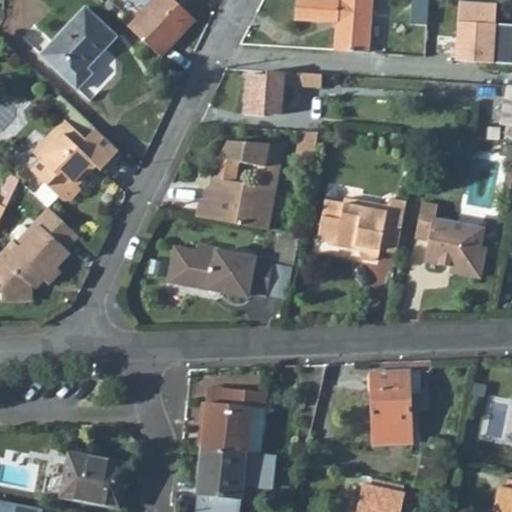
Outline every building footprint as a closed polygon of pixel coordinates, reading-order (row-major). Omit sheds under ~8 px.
[(128,26),(160,57),(195,19),(174,0),(138,0),(146,8),(128,26)] [(336,0),(296,0),(295,19),(335,21),(332,75),(367,77),(371,0),(336,0),(337,0),(336,0)] [(41,54),(77,89),(91,73),(86,68),(116,37),(85,8),(41,54)] [(248,74),(245,114),(264,115),(264,113),(280,114),(283,85),(320,87),(321,74),(284,72),(267,71),(267,75),(248,74)] [(511,85),(507,85),(499,124),(511,126),(511,85)] [(87,138),(96,128),(63,96),(57,103),(69,114),(64,119),(87,138)] [(31,170),(63,201),(70,201),(81,189),(77,186),(96,165),(100,169),(119,149),(96,128),(87,138),(64,119),(33,152),(41,160),(31,170)] [(488,128),(487,139),(499,140),(500,128),(488,128)] [(301,130),(296,161),(312,163),(317,132),(301,130)] [(200,201),(197,216),(267,229),(284,145),(228,141),(226,157),(223,157),(221,157),(219,160),(217,172),(214,171),(211,187),(207,186),(204,202),(200,201)] [(325,199),(318,234),(322,235),(326,243),(354,249),(355,244),(360,245),(359,250),(358,254),(363,259),(372,261),(378,257),(380,249),(396,253),(406,201),(389,198),(387,205),(345,198),(344,203),(325,199)] [(422,202),(415,237),(430,240),(426,261),(451,266),(450,272),(479,277),(484,249),(479,248),(482,229),(435,220),(437,205),(422,202)] [(40,275),(43,278),(48,283),(61,270),(56,266),(70,251),(66,248),(78,235),(49,207),(35,222),(39,225),(19,246),(13,240),(0,253),(0,282),(2,284),(3,301),(33,301),(32,288),(31,284),(40,275)] [(13,240),(19,246),(39,225),(35,222),(28,229),(23,224),(19,225),(10,234),(10,238),(13,240)] [(279,231),(275,251),(294,254),(298,235),(279,231)] [(197,256),(215,260),(216,255),(217,250),(218,249),(197,245),(196,251),(197,251),(197,256)] [(174,247),(168,281),(247,296),(248,292),(266,295),(272,263),(272,262),(254,258),(254,257),(217,250),(216,255),(215,260),(197,256),(197,251),(196,251),(174,247)] [(286,299),(292,266),(272,263),(266,295),(286,299)] [(31,284),(32,288),(43,278),(40,275),(31,284)] [(372,390),(374,443),(411,442),(408,387),(407,371),(418,371),(429,370),(428,360),(407,361),(375,363),(376,373),(371,373),(371,377),(368,378),(369,390),(372,390)] [(407,371),(408,387),(419,387),(418,371),(407,371)] [(206,402),(201,447),(246,452),(247,452),(252,407),(263,408),(265,392),(224,387),(222,404),(206,402)] [(247,452),(257,453),(263,408),(252,407),(247,452)] [(246,452),(201,447),(197,493),(202,494),(200,511),(234,511),(236,498),(241,499),(242,488),(243,479),(273,482),(275,455),(257,453),(246,452)] [(85,501),(94,457),(68,452),(60,496),(85,501)] [(420,456),(414,484),(443,491),(450,462),(420,456)] [(94,457),(85,501),(119,508),(128,464),(94,457)] [(273,482),(243,479),(242,488),(272,490),(273,482)] [(364,486),(358,511),(397,511),(402,494),(364,486)] [(511,511),(511,488),(499,486),(493,511),(511,511)] [(200,511),(202,494),(197,493),(194,511),(200,511)] [(0,500),(0,511),(42,511),(43,508),(0,500)]
